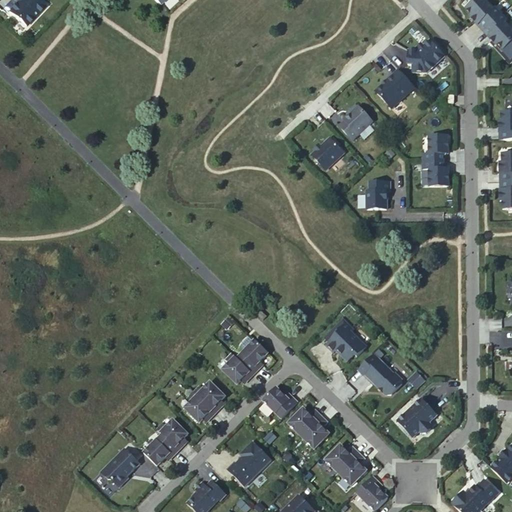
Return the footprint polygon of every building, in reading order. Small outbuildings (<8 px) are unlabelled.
[(10,0),(3,7),(17,21),(19,20),(25,27),(44,7),(37,1),(36,0),(10,0)] [(481,24),(486,29),(502,15),(496,9),(494,11),(483,0),(477,0),(466,10),(472,17),(470,18),(478,26),(481,24)] [(502,15),(486,29),(492,35),(489,38),(496,46),(498,45),(504,51),(511,43),(511,30),(505,24),(508,21),(502,15)] [(481,24),(478,26),(483,32),(486,29),(481,24)] [(486,29),(483,32),(489,38),(492,35),(486,29)] [(446,58),(430,41),(423,48),(424,48),(421,51),(420,51),(419,52),(409,52),(408,67),(413,67),(413,75),(427,75),(446,58)] [(414,88),(398,71),(386,82),(388,84),(384,87),(382,85),(375,92),(391,110),(414,88)] [(373,124),(358,108),(344,121),(345,123),(339,128),(352,142),(373,124)] [(504,133),(504,141),(511,141),(511,113),(502,114),(502,122),(499,122),(500,133),(504,133)] [(423,154),(423,163),(444,162),(444,155),(447,154),(447,150),(449,150),(449,136),(429,137),(430,154),(423,154)] [(329,140),(311,157),(325,172),(343,155),(329,140)] [(504,175),(504,183),(511,183),(511,155),(502,156),(502,164),(500,164),(500,175),(504,175)] [(444,162),(423,163),(423,171),(429,170),(430,188),(448,187),(448,176),(448,174),(448,170),(444,170),(444,162)] [(511,183),(504,183),(504,192),(500,192),(500,203),(503,203),(503,211),(511,211),(511,183)] [(389,184),(369,184),(369,193),(366,196),(366,211),(386,211),(386,193),(389,193),(389,184)] [(353,332),(342,322),(330,333),(334,337),(326,345),(324,348),(332,355),(335,352),(340,356),(339,357),(346,364),(353,357),(355,360),(365,350),(350,335),(353,332)] [(334,337),(330,333),(322,341),(326,345),(334,337)] [(266,356),(254,344),(235,362),(251,378),(257,372),(254,369),(258,365),(266,356)] [(245,384),(251,378),(235,362),(230,357),(225,363),(228,367),(221,374),(235,388),(239,384),(243,381),(245,384)] [(386,398),(390,398),(401,386),(401,383),(394,376),(393,377),(378,362),(372,357),(356,373),(362,379),(364,377),(379,392),(380,391),(385,396),(386,398)] [(417,371),(408,381),(417,390),(426,381),(417,371)] [(223,401),(209,386),(202,393),(199,390),(192,396),(213,417),(219,411),(216,408),(219,405),(223,401)] [(274,392),(262,405),(279,422),(294,406),(289,401),(286,404),(282,400),(274,392)] [(208,422),(213,417),(192,396),(186,402),(190,405),(183,412),(198,427),(201,423),(205,419),(208,422)] [(420,403),(396,424),(411,441),(418,434),(420,436),(424,436),(429,432),(429,428),(427,426),(435,419),(420,403)] [(299,412),(285,428),(298,440),(317,420),(311,414),(307,419),(299,412)] [(323,425),(317,420),(298,440),(311,453),(326,437),(318,430),(323,425)] [(186,439),(171,424),(165,431),(161,428),(155,434),(160,439),(176,454),(181,449),(178,446),(182,443),(186,439)] [(160,439),(142,457),(155,470),(163,462),(167,457),(170,460),(176,454),(160,439)] [(269,462),(251,444),(237,458),(240,461),(234,467),(233,467),(226,474),(243,490),(269,462)] [(490,471),(505,486),(511,478),(511,448),(507,453),(506,452),(498,460),(499,461),(490,471)] [(337,449),(322,464),(334,477),(354,457),(349,451),(344,456),(337,449)] [(497,458),(498,460),(506,452),(504,451),(497,458)] [(122,453),(100,477),(108,484),(110,486),(117,492),(127,482),(125,481),(138,468),(122,453)] [(360,462),(354,457),(334,477),(347,489),(362,474),(355,467),(360,462)] [(369,511),(373,511),(384,501),(375,493),(371,489),(374,486),(368,480),(353,496),(369,511)] [(460,496),(450,506),(456,511),(480,511),(489,503),(489,504),(497,496),(483,482),(476,490),(474,488),(465,496),(463,499),(460,496)] [(186,506),(192,511),(208,511),(217,503),(218,504),(224,498),(210,484),(205,490),(201,486),(194,492),(197,495),(186,506)] [(310,511),(296,498),(281,511),(310,511)]
